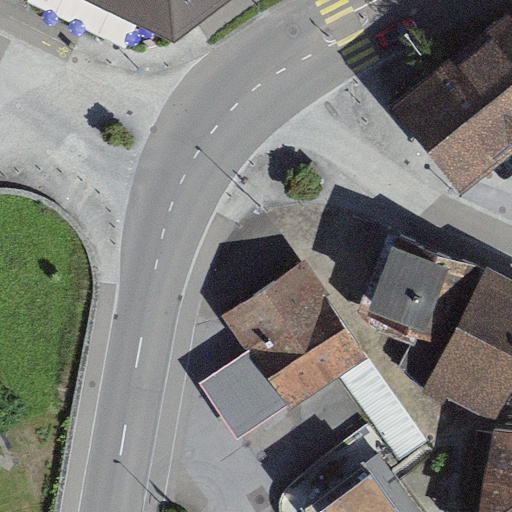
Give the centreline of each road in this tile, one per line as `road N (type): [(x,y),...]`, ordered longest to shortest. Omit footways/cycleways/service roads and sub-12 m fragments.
road 1 (secondary): [(111,511),(161,243),(194,155)]
road 2 (residential): [(269,79),(310,126),(371,170),(431,208),(511,241)]
road 3 (secondary): [(400,0),(269,79)]
road 4 (residential): [(76,105),(194,155)]
